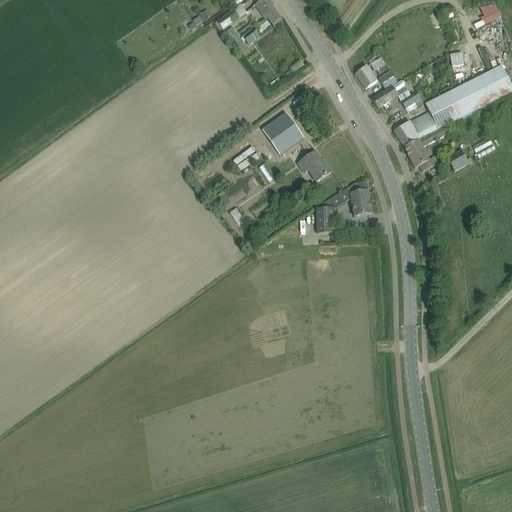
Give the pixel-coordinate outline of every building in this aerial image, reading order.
[(266,0),(263,0),(257,4),(255,6),(264,19),(266,18),(273,27),(281,21),(266,0)] [(240,6),(215,25),(221,33),(246,14),(240,6)] [(198,16),(203,24),(209,20),(204,13),(198,16)] [(249,23),(236,32),(248,47),(271,30),(265,22),(254,30),(249,23)] [(187,26),(192,32),(196,29),(192,23),(187,26)] [(232,28),(224,34),(240,56),(248,50),(232,28)] [(274,37),(255,50),(272,76),(292,63),(274,37)] [(463,66),(461,54),(449,56),(452,68),(463,66)] [(374,72),(384,65),(379,56),(368,62),(374,72)] [(290,72),(286,75),(288,78),(304,67),(300,62),(289,70),(290,72)] [(365,91),(373,85),(377,83),(366,67),(355,75),(365,91)] [(404,148),(446,126),(447,128),(511,95),(511,91),(501,69),(425,107),(429,114),(393,132),(404,148)] [(385,91),(397,85),(390,74),(378,81),(385,91)] [(282,84),(278,79),(269,85),(273,90),(282,84)] [(397,97),(396,94),(405,88),(405,87),(405,84),(404,83),(401,82),(397,85),(385,91),(385,92),(372,101),(378,110),(397,97)] [(407,113),(424,104),(418,93),(401,102),(407,113)] [(281,119),(259,134),(279,161),(301,146),(281,119)] [(422,173),(431,170),(438,167),(434,160),(429,163),(422,149),(450,136),(446,129),(418,142),(405,149),(415,169),(419,167),(422,173)] [(473,153),(477,164),(493,159),(489,148),(473,153)] [(316,184),(322,180),(330,174),(315,153),(297,165),(304,175),(308,172),(316,184)] [(454,173),(469,165),(470,167),(473,165),(470,159),(466,161),(462,153),(447,161),(454,173)] [(259,170),(269,184),(276,179),(265,165),(259,170)] [(251,177),(251,197),(263,197),(263,177),(251,177)] [(316,236),(335,235),(334,211),(351,200),(354,218),(361,217),(371,215),(366,183),(354,185),(337,196),(336,195),(316,209),(317,210),(315,211),(316,236)] [(237,234),(244,230),(235,216),(228,220),(237,234)] [(467,312),(461,319),(468,326),(474,318),(467,312)]
